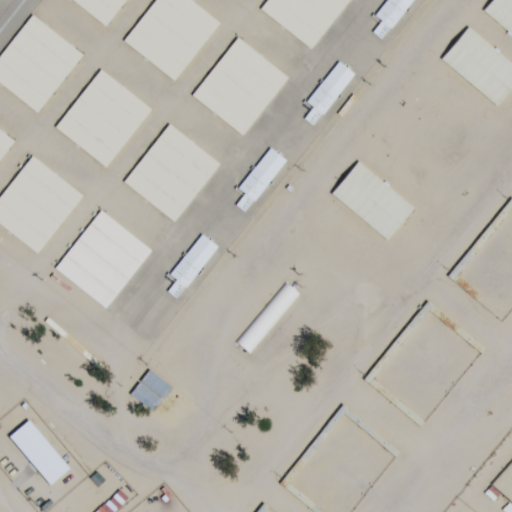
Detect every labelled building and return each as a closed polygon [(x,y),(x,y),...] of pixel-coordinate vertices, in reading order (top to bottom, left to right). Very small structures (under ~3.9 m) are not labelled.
[(71,0),(108,27),(127,0),(71,0)] [(221,21),(191,0),(155,0),(124,43),(177,82),(221,21)] [(313,50),(350,0),(268,0),(261,10),(313,50)] [(373,32),(384,41),(413,0),(386,0),(375,17),(381,21),(373,32)] [(0,55),(0,84),(39,114),(84,54),(31,14),(0,55)] [(290,77),(237,37),(192,97),(244,137),(290,77)] [(401,108),(443,49),(428,39),(386,97),(401,108)] [(305,119),(316,127),(355,73),(338,60),(307,104),(313,108),(305,119)] [(473,72),(457,62),(416,121),(431,132),(473,72)] [(55,129),(108,169),(153,109),(100,69),(55,129)] [(221,163),(168,124),(124,184),(176,223),(221,163)] [(378,138),(363,125),(317,180),(332,192),(378,138)] [(0,161),(15,140),(0,128),(0,161)] [(238,190),(245,195),(237,206),(247,213),(286,160),(269,147),(238,190)] [(406,162),(392,150),(347,206),(362,217),(406,162)] [(0,198),(0,225),(40,254),(84,194),(31,156),(0,198)] [(152,249),(99,210),(55,271),(108,310),(152,249)] [(217,245),(199,233),(170,277),(175,280),(167,292),(180,301),(217,245)] [(235,342),(249,354),(299,293),(285,282),(235,342)] [(173,389),(150,369),(130,393),(153,413),(173,389)] [(288,488),(344,414),(356,423),(355,424),(373,438),(377,433),(341,405),(282,483),(288,488)] [(29,420),(9,437),(51,486),(71,469),(29,420)] [(86,511),(104,497),(94,485),(65,509),(66,511),(86,511)]
